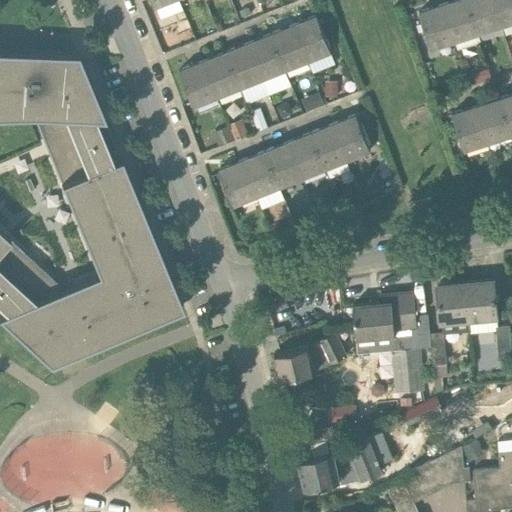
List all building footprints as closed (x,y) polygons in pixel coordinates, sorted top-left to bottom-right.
[(478,32),(467,0),(454,0),(444,3),(455,40),(458,49),(481,42),(478,32)] [(501,25),(493,0),(467,0),(478,32),(501,25)] [(511,21),(511,0),(493,0),(501,25),(511,21)] [(455,40),(444,3),(420,11),(431,47),(455,40)] [(239,11),(242,17),(251,14),(249,7),(239,11)] [(317,15),(294,25),(308,59),(331,50),(317,15)] [(417,26),(419,34),(426,32),(423,24),(417,26)] [(308,59),(294,25),(271,33),(285,68),(308,59)] [(285,68),(271,33),(249,42),(263,77),(285,68)] [(263,77),(249,42),(226,51),(240,86),(246,103),(269,94),(263,77)] [(0,317),(49,363),(58,359),(82,349),(182,308),(77,52),(0,48),(0,317)] [(240,86),(226,51),(204,60),(218,95),(240,86)] [(218,95),(204,60),(180,70),(194,104),(218,95)] [(324,95),(338,95),(338,79),(324,79),(324,95)] [(319,92),(313,94),(319,107),(325,104),(319,92)] [(511,134),(511,93),(500,98),(511,135),(511,134)] [(511,135),(500,98),(477,105),(489,142),(511,135)] [(277,104),(282,117),(293,112),(288,100),(277,104)] [(489,142),(477,105),(452,113),(464,150),(489,142)] [(356,113),(333,122),(347,159),(371,149),(356,113)] [(239,122),(231,125),(236,138),(244,134),(239,122)] [(347,159),(333,122),(310,131),(325,168),(347,159)] [(228,125),(213,131),(219,145),(233,139),(228,125)] [(325,168),(310,131),(288,140),(302,177),(325,168)] [(302,177),(288,140),(265,149),(280,185),(302,177)] [(280,185),(265,149),(243,158),(257,194),(263,208),(285,199),(280,185)] [(454,154),(457,162),(464,160),(461,152),(454,154)] [(257,194),(243,158),(219,168),(234,204),(257,194)] [(312,224),(306,210),(293,215),(299,230),(312,224)] [(280,225),(270,229),(274,240),(284,236),(280,225)] [(493,279),(466,282),(469,319),(497,316),(493,279)] [(469,319),(466,282),(438,285),(441,321),(469,319)] [(357,338),(395,334),(395,329),(418,327),(414,290),(390,293),(391,300),(354,304),(357,338)] [(499,356),(511,354),(511,353),(509,324),(496,326),(499,356)] [(442,331),(429,332),(433,365),(447,363),(444,333),(442,333),(442,332),(442,331)] [(280,378),(316,369),(345,355),(334,332),(310,344),(274,353),(280,378)] [(412,404),(412,396),(400,396),(400,404),(412,404)] [(442,407),(436,396),(401,412),(407,424),(426,415),(427,418),(431,419),(439,415),(440,412),(439,409),(442,407)] [(357,417),(356,405),(327,408),(328,420),(357,417)] [(475,437),(492,428),(488,421),(472,430),(475,437)] [(296,434),(302,457),(337,449),(346,446),(340,423),(296,434)] [(392,458),(381,432),(334,451),(299,459),(306,487),(342,480),(338,464),(354,458),(363,480),(383,471),(380,463),(392,458)] [(469,461),(485,452),(479,441),(463,449),(469,461)] [(441,455),(454,482),(465,481),(461,445),(441,455)] [(511,449),(499,450),(501,466),(502,479),(511,477),(511,449)] [(430,460),(444,487),(453,482),(454,482),(441,455),(430,460)] [(421,465),(434,492),(444,487),(430,460),(421,465)] [(410,470),(424,497),(434,492),(421,465),(410,470)] [(466,499),(467,511),(492,510),(511,507),(511,477),(502,479),(501,466),(472,469),(475,498),(466,499)] [(401,478),(414,502),(424,497),(410,470),(400,476),(401,478)] [(418,511),(414,502),(401,478),(387,485),(400,511),(418,511)]
